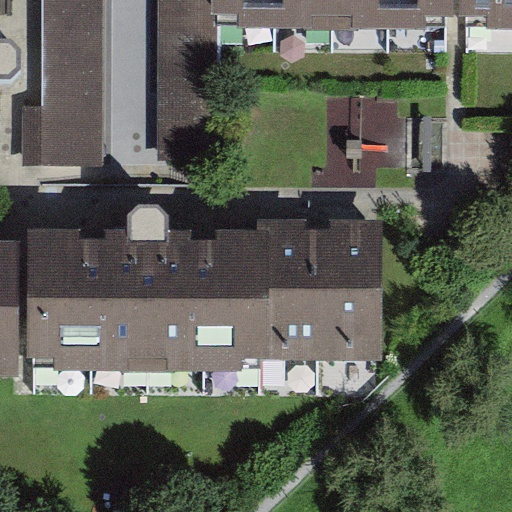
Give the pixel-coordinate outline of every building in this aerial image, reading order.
[(102,0),(42,0),(41,170),(102,171),(102,0)] [(210,0),(160,0),(161,155),(211,155),(210,0)] [(228,0),(229,12),(460,10),(460,0),(228,0)] [(511,0),(460,0),(460,10),(511,9),(511,0)] [(381,242),(267,243),(268,341),(382,340),(381,242)] [(46,246),(47,357),(268,354),(268,341),(267,243),(46,246)] [(0,246),(0,353),(12,354),(13,247),(0,246)] [(195,436),(120,440),(122,474),(145,473),(146,481),(198,478),(195,436)]
